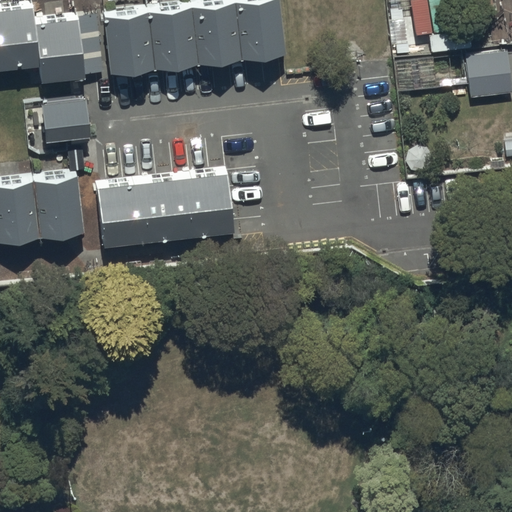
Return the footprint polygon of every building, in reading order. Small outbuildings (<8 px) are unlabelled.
[(285,47),(278,0),(182,0),(33,17),(31,0),(0,2),(0,61),(38,57),(39,74),(285,47)] [(506,45),(465,50),(469,91),(510,87),(506,45)] [(90,126),(87,91),(42,95),(46,130),(90,126)] [(232,227),(225,165),(98,179),(96,179),(103,241),(232,227)] [(0,234),(83,227),(78,170),(0,177),(0,234)]
